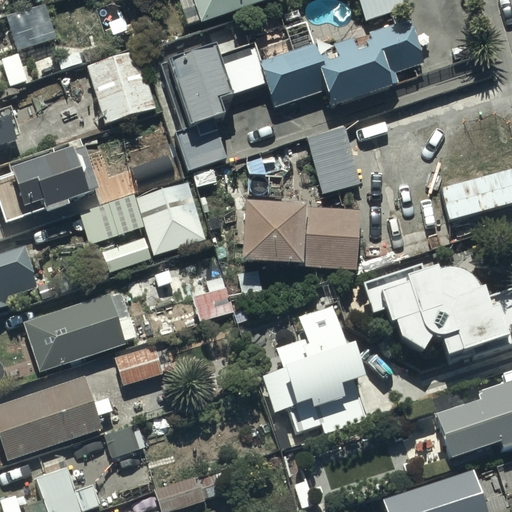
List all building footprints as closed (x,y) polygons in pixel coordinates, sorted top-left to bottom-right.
[(191,0),(199,21),(263,0),(191,0)] [(400,0),(358,0),(365,19),(402,7),(400,0)] [(396,73),(424,64),(408,19),(368,32),(370,38),(365,40),(367,45),(355,50),(350,37),(332,43),(337,56),(323,61),(321,55),(317,57),(313,45),(259,63),(251,41),(218,52),(214,41),(164,57),(187,124),(222,112),(216,97),(263,81),(272,108),(322,91),(327,108),(400,83),(396,73)] [(49,50),(28,57),(37,82),(58,74),(49,50)] [(85,66),(104,124),(155,108),(137,50),(85,66)] [(0,60),(8,85),(24,79),(16,53),(0,58),(0,60)] [(0,148),(8,146),(6,140),(14,138),(6,115),(0,116),(0,148)] [(223,161),(210,124),(172,136),(184,174),(223,161)] [(345,128),(307,138),(322,195),(361,185),(345,128)] [(0,178),(0,203),(6,222),(101,192),(83,138),(8,162),(12,175),(0,178)] [(168,156),(132,169),(139,189),(175,176),(168,156)] [(511,167),(440,188),(448,219),(511,201),(511,167)] [(79,211),(91,246),(141,229),(151,257),(205,239),(186,181),(134,198),(133,193),(79,211)] [(238,261),(354,269),(358,208),(242,201),(238,261)] [(100,252),(106,272),(149,257),(143,237),(100,252)] [(4,298),(37,287),(22,244),(0,251),(0,307),(7,305),(4,298)] [(431,262),(356,285),(366,317),(379,313),(384,330),(390,328),(394,343),(418,357),(427,342),(433,345),(437,345),(443,363),(503,344),(504,348),(511,345),(511,289),(484,298),(482,292),(480,286),(473,279),(467,274),(460,271),(452,269),(442,267),(433,269),(431,262)] [(203,284),(207,294),(188,300),(196,325),(231,314),(220,279),(203,284)] [(22,321),(37,370),(125,343),(124,340),(135,336),(121,291),(22,321)] [(327,316),(294,325),(300,347),(272,357),(279,377),(260,384),(271,420),(292,414),(304,411),(307,418),(338,408),(335,397),(358,390),(343,349),(338,351),(327,316)] [(153,352),(111,365),(119,393),(161,380),(153,352)] [(476,400),(433,414),(446,457),(497,441),(500,450),(511,445),(511,379),(474,392),(476,400)] [(80,387),(0,413),(0,467),(1,471),(96,436),(80,387)] [(135,430),(101,441),(108,463),(142,451),(135,430)] [(484,511),(471,471),(377,501),(380,511),(484,511)] [(226,472),(151,497),(156,511),(184,511),(234,496),(226,472)] [(62,477),(29,489),(36,510),(30,511),(94,511),(88,495),(70,501),(62,477)]
